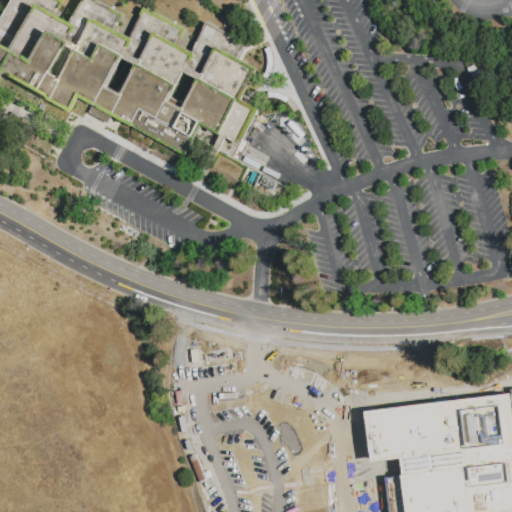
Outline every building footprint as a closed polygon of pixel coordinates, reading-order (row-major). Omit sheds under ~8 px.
[(239,62),(257,72),(241,102),(258,111),(242,142),(248,145),(238,163),(232,160),(240,147),(204,127),(187,157),(113,117),(108,125),(90,115),(94,107),(79,99),(71,114),(0,75),(0,0),(54,0),(60,3),(52,19),(66,26),(79,0),(89,0),(122,17),(114,33),(128,40),(145,10),(185,32),(177,47),(191,54),(207,25),(247,47),(239,62)] [(250,6),(267,41),(267,43),(263,45),(246,8),(250,6)] [(267,53),(266,53),(271,51),(272,52),(272,54),(273,55),(273,57),(273,59),(274,60),(274,62),(274,64),(274,65),(274,67),(274,68),(273,70),(273,72),(273,73),(272,75),(271,76),(271,78),(270,80),(269,81),(268,82),(267,81),(265,80),(265,78),(266,77),(267,76),(267,75),(268,74),(268,72),(268,71),(269,69),(269,68),(269,66),(269,65),(269,63),(269,62),(269,60),(268,59),(268,57),(268,56),(267,54),(267,53)] [(270,100),(270,95),(271,95),(273,95),(274,95),(276,95),(277,96),(279,96),(280,96),(281,97),(283,97),(284,98),(285,98),(287,99),(288,100),(289,101),(290,101),(287,106),(286,105),(285,104),(284,103),(283,103),(282,102),(281,102),(280,101),(279,101),(277,101),(276,100),(275,100),(274,100),(273,100),(271,100),(270,100)] [(444,401),(460,388),(470,402),(467,404),(469,407),(502,382),(511,394),(511,505),(510,507),(461,443),(447,454),(465,479),(471,475),(481,489),(476,493),(484,503),(472,511),(417,511),(397,485),(394,486),(384,473),(461,414),(458,411),(454,414),(444,401)]
